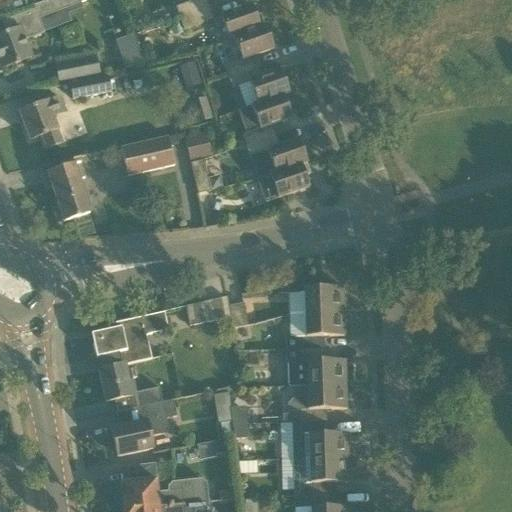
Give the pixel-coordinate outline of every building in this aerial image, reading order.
[(0,66),(1,70),(30,59),(23,41),(43,33),(38,20),(85,2),(84,0),(50,0),(35,6),(33,7),(35,11),(2,24),(2,25),(4,24),(8,33),(0,36),(0,66)] [(196,0),(175,8),(179,19),(209,9),(206,0),(196,0)] [(219,17),(228,40),(233,38),(259,29),(259,28),(251,6),(219,17)] [(213,20),(209,9),(179,19),(183,31),(213,20)] [(264,27),(259,28),(259,29),(233,38),(241,60),(223,66),(227,78),(257,67),(254,57),(272,50),(264,27)] [(96,58),(56,66),(59,82),(99,74),(96,58)] [(182,90),(199,84),(192,61),(174,67),(182,90)] [(249,83),(256,105),(257,105),(283,96),(283,97),(288,95),(280,71),(261,78),(257,67),(227,78),(231,89),(249,83)] [(69,84),(72,100),(111,93),(108,77),(69,84)] [(259,129),(244,134),(241,135),(245,147),(275,137),(272,126),(290,119),(283,97),(283,96),(257,105),(256,105),(251,107),(259,129)] [(46,148),(61,142),(51,117),(64,112),(59,98),(18,114),(29,141),(41,136),(46,148)] [(212,119),(205,98),(188,104),(195,125),(212,119)] [(183,138),(185,143),(190,162),(211,156),(205,132),(183,138)] [(120,148),(122,158),(127,177),(174,167),(167,137),(120,148)] [(267,152),(274,174),(300,166),(306,164),(298,141),(279,147),(275,137),(245,147),(249,159),(267,152)] [(197,195),(210,192),(202,161),(190,164),(197,195)] [(63,223),(72,220),(89,214),(78,181),(84,179),(79,164),(42,176),(47,190),(52,188),(58,207),(53,209),(57,223),(62,221),(63,223)] [(300,166),(274,174),(256,180),(264,204),(308,189),(300,166)] [(287,295),(303,295),(304,314),(343,312),(342,288),(320,289),(320,280),(303,280),(287,284),(287,295)] [(227,298),(211,301),(185,307),(190,326),(230,318),(228,307),(227,298)] [(248,327),(243,304),(228,307),(230,318),(233,330),(248,327)] [(305,338),(288,339),(286,339),(286,351),(323,350),(323,338),(344,337),(343,312),(304,314),(305,338)] [(117,330),(109,331),(90,335),(90,336),(87,337),(89,346),(92,346),(95,359),(97,358),(100,371),(124,365),(124,366),(151,360),(151,359),(143,360),(138,338),(167,331),(163,313),(115,324),(115,325),(116,325),(117,330)] [(323,350),(286,351),(288,388),(306,387),(345,385),(345,361),(324,362),(323,350)] [(124,365),(100,371),(98,371),(105,403),(133,397),(136,408),(162,403),(158,389),(135,394),(133,383),(128,384),(124,366),(124,365)] [(346,410),(345,385),(306,387),(306,398),(292,399),(287,404),(287,415),(282,415),(282,424),(291,424),(326,423),(325,411),(346,410)] [(172,401),(162,403),(136,408),(139,424),(110,430),(112,441),(109,442),(112,453),(114,453),(115,458),(151,450),(149,438),(164,434),(167,429),(165,419),(176,417),(172,401)] [(246,425),(244,407),(229,409),(231,422),(232,426),(246,425)] [(232,426),(231,422),(219,424),(222,440),(224,440),(233,438),(232,426)] [(291,424),(292,460),(348,459),(347,434),(326,435),(326,423),(291,424)] [(246,425),(232,426),(233,438),(234,438),(234,440),(248,438),(246,425)] [(227,453),(224,440),(222,440),(212,442),(214,455),(227,453)] [(293,497),(301,497),(328,496),(327,484),(348,483),(348,459),(292,460),(293,497)] [(122,501),(123,511),(125,511),(207,502),(206,484),(201,480),(170,483),(167,488),(167,493),(157,494),(153,465),(127,468),(129,483),(120,484),(120,489),(118,492),(118,498),(122,501)] [(310,509),(309,511),(349,511),(349,507),(328,508),(328,496),(301,497),(302,509),(310,509)] [(207,502),(125,511),(210,511),(210,503),(207,503),(207,502)]
